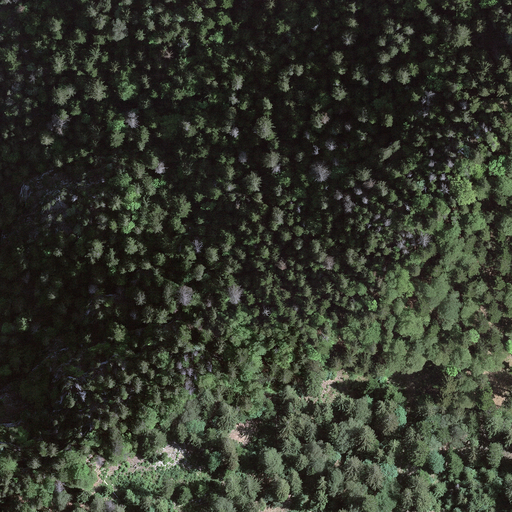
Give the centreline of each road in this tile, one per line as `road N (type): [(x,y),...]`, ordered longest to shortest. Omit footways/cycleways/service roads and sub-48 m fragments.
road 1 (track): [(343,457),(390,382),(405,377),(410,401),(391,511)]
road 2 (track): [(511,224),(419,321),(405,377)]
